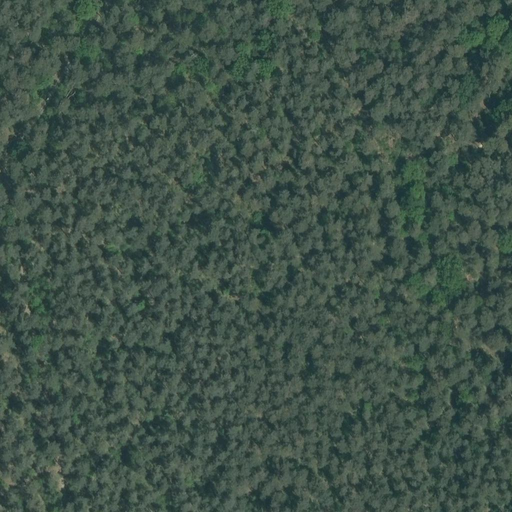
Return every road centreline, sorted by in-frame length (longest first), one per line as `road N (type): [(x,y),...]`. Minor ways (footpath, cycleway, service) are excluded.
road 1 (track): [(511,441),(313,0)]
road 2 (track): [(72,511),(3,161)]
road 3 (track): [(0,167),(111,0)]
